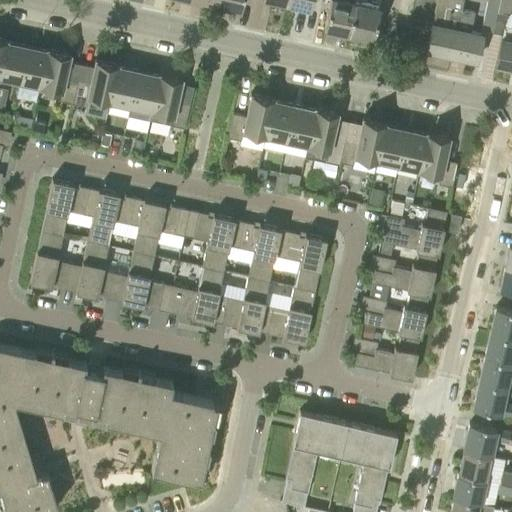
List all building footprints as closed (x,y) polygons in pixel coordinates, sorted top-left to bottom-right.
[(216,0),(216,5),(240,10),(242,0),(216,0)] [(285,0),(285,3),(311,9),(312,0),(285,0)] [(347,32),(354,1),(347,0),(328,0),(323,27),(347,32)] [(451,55),(461,8),(462,0),(436,0),(425,50),(451,55)] [(492,32),(498,0),(486,0),(480,29),(492,32)] [(511,68),(511,14),(508,14),(511,0),(498,0),(492,32),(501,34),(495,65),(511,68)] [(354,1),(347,32),(372,38),(379,7),(354,1)] [(461,8),(451,55),(476,61),(482,32),(470,29),(474,11),(461,8)] [(0,76),(18,81),(26,45),(5,41),(6,39),(5,39),(0,62),(0,76)] [(39,86),(47,48),(46,50),(26,45),(18,81),(38,85),(38,86),(39,86)] [(47,48),(39,86),(61,91),(59,100),(72,103),(77,78),(80,63),(68,61),(70,53),(47,48)] [(108,101),(117,64),(94,59),(90,81),(77,78),(72,103),(85,106),(87,97),(108,101)] [(130,105),(137,70),(117,65),(117,64),(108,101),(109,102),(109,101),(130,105)] [(149,118),(151,111),(159,73),(158,73),(158,74),(137,70),(130,105),(128,113),(149,118)] [(159,73),(151,111),(172,115),(170,124),(183,127),(189,103),(176,100),(181,78),(159,73)] [(264,136),(272,98),(250,93),(245,115),(232,112),(227,137),(240,140),(242,131),(264,136)] [(285,140),(293,104),(273,99),(273,98),(272,98),(264,136),(265,136),(265,135),(285,140)] [(306,145),(314,107),(313,108),(293,104),(285,140),(306,144),(305,145),(306,145)] [(339,162),(344,137),(348,121),(335,118),(337,112),(314,107),(306,145),(328,150),(326,159),(339,162)] [(30,127),(32,118),(16,114),(14,124),(30,127)] [(354,155),(376,160),(384,122),(362,118),(357,140),(344,137),(339,162),(352,164),(354,155)] [(397,164),(405,129),(384,124),(385,123),(384,122),(376,160),(397,164)] [(418,170),(426,132),(425,132),(425,133),(405,129),(397,164),(417,169),(418,170)] [(110,133),(102,131),(99,142),(108,144),(110,133)] [(426,132),(418,170),(440,174),(437,183),(451,186),(456,162),(443,159),(448,137),(426,132)] [(141,153),(144,140),(136,138),(133,151),(141,153)] [(265,167),(258,165),(255,177),(263,179),(265,167)] [(460,171),(457,187),(464,189),(468,172),(460,171)] [(297,187),(300,174),(290,172),(288,185),(297,187)] [(91,215),(97,190),(85,188),(86,186),(78,185),(78,187),(73,186),(73,183),(52,178),(45,209),(41,229),(62,234),(68,209),(91,215)] [(384,189),(371,186),(368,201),(381,204),(384,189)] [(137,225),(143,200),(131,197),(131,196),(124,195),(123,197),(118,196),(119,193),(97,188),(97,190),(91,215),(91,219),(87,240),(108,244),(113,219),(137,225)] [(405,190),(403,200),(410,201),(412,191),(405,190)] [(183,235),(189,210),(177,207),(177,206),(170,205),(169,207),(164,206),(165,202),(143,198),(143,200),(137,225),(136,229),(137,229),(132,250),(154,254),(156,242),(181,247),(183,235)] [(417,249),(436,253),(437,253),(443,226),(442,226),(445,210),(427,206),(423,222),(420,222),(419,228),(400,224),(399,231),(383,228),(380,240),(414,248),(417,249)] [(228,250),(229,245),(234,220),(235,218),(213,213),(212,217),(207,216),(208,213),(200,211),(200,212),(189,210),(183,235),(207,240),(202,265),(223,270),(227,250),(228,250)] [(274,259),(275,255),(280,230),(281,228),(259,223),(258,227),(253,226),(253,223),(246,221),(246,222),(234,220),(229,245),(253,250),(247,275),(269,280),(273,259),(274,259)] [(57,259),(62,234),(41,229),(36,250),(29,281),(51,286),(51,282),(57,283),(56,286),(63,288),(64,287),(75,289),(81,264),(57,259)] [(293,285),(314,290),(318,269),(319,269),(326,238),(305,233),(304,237),(299,236),(299,233),(292,231),(292,232),(280,230),(275,255),(298,260),(293,285)] [(102,269),(108,244),(87,240),(82,260),(81,264),(75,289),(75,291),(96,296),(97,292),(102,294),(102,296),(109,298),(109,297),(121,299),(126,274),(102,269)] [(392,243),(381,241),(379,251),(390,253),(392,243)] [(433,267),(436,253),(417,249),(414,263),(411,263),(410,269),(391,265),(390,272),(374,269),(371,281),(406,289),(405,290),(409,290),(427,294),(428,294),(434,267),(433,267)] [(148,279),(154,254),(132,250),(128,270),(127,270),(126,274),(121,299),(120,301),(142,306),(143,302),(148,303),(147,306),(155,308),(155,306),(166,309),(172,284),(148,279)] [(218,289),(223,270),(202,265),(196,289),(172,284),(166,309),(178,311),(178,313),(185,314),(186,312),(191,313),(190,316),(212,321),(212,319),(218,294),(219,290),(218,289)] [(511,268),(504,267),(499,289),(511,291),(511,268)] [(264,299),(269,280),(247,275),(242,299),(218,294),(212,319),(224,321),(223,323),(231,324),(231,321),(236,323),(236,326),(257,331),(258,329),(264,304),(265,300),(264,299)] [(309,309),(314,290),(293,285),(288,310),(264,304),(258,329),(269,331),(269,333),(276,334),(277,331),(282,332),(281,336),(303,341),(310,309),(309,309)] [(424,308),(427,294),(409,290),(405,304),(402,304),(401,310),(383,306),(381,313),(365,310),(362,322),(397,330),(396,331),(399,331),(418,335),(419,335),(425,309),(424,308)] [(489,332),(511,337),(511,310),(495,306),(489,332)] [(371,337),(374,325),(363,322),(361,334),(371,337)] [(415,349),(418,335),(399,331),(396,345),(393,345),(392,351),(374,347),(372,354),(356,351),(353,363),(388,370),(388,372),(410,377),(410,376),(416,350),(415,349)] [(380,332),(373,331),(372,338),(379,339),(380,332)] [(511,363),(511,357),(511,337),(489,332),(484,357),(511,363)] [(0,491),(4,503),(8,502),(11,511),(35,511),(56,506),(46,471),(29,475),(7,399),(8,393),(182,431),(180,439),(158,434),(150,470),(195,479),(198,462),(203,463),(213,418),(208,417),(212,400),(169,391),(172,381),(153,377),(152,382),(137,379),(139,370),(136,370),(134,378),(120,375),(121,370),(102,366),(101,373),(83,369),(85,362),(66,358),(65,363),(50,360),(52,351),(50,351),(48,359),(33,356),(34,351),(0,343),(0,491)] [(505,387),(511,363),(484,357),(478,381),(505,387)] [(511,404),(502,402),(505,387),(478,381),(472,407),(511,416),(511,404)] [(393,443),(395,432),(299,410),(296,421),(297,422),(284,480),(285,481),(286,477),(290,478),(285,500),(280,499),(279,500),(303,506),(317,448),(363,458),(350,511),(369,511),(373,497),(378,498),(377,502),(378,502),(392,443),(393,443)] [(463,448),(489,454),(493,439),(507,443),(509,431),(469,422),(463,448)] [(483,478),(489,454),(463,448),(457,472),(483,478)] [(499,481),(511,484),(511,471),(501,470),(499,481)] [(478,502),(483,478),(457,472),(452,497),(478,503),(478,502)] [(511,495),(511,493),(511,484),(499,481),(497,492),(511,495)] [(491,511),(493,505),(478,502),(478,503),(452,497),(448,511),(491,511)]
